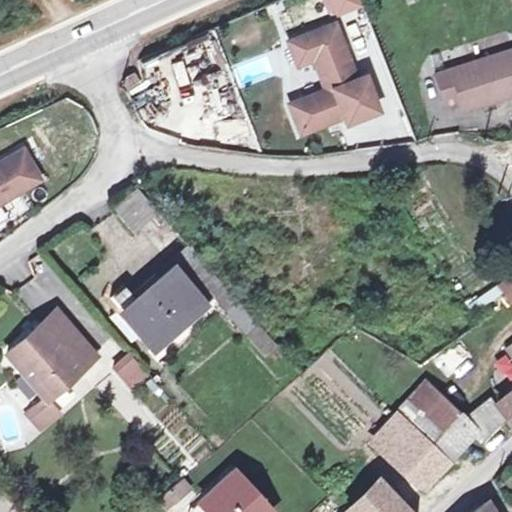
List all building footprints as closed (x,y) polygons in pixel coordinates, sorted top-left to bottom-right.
[(328,90),(291,104),(301,132),(344,117),(346,124),(377,112),(365,78),(356,82),(336,26),(292,42),(300,63),(316,57),(328,90)] [(506,96),(505,92),(511,89),(511,48),(437,74),(448,103),(462,99),(465,110),(506,96)] [(272,49),(226,66),(233,85),(279,68),(272,49)] [(0,207),(35,185),(18,157),(0,168),(0,207)] [(378,203),(391,196),(384,183),(371,189),(378,203)] [(134,234),(158,211),(136,187),(111,210),(134,234)] [(108,256),(129,235),(107,213),(86,233),(108,256)] [(209,277),(196,261),(177,277),(173,273),(136,304),(123,288),(103,304),(112,315),(107,320),(131,347),(141,339),(153,353),(223,293),(209,277)] [(511,287),(496,300),(511,318),(511,287)] [(467,303),(474,315),(494,302),(486,291),(467,303)] [(94,363),(74,340),(60,354),(40,331),(6,360),(45,405),(26,421),(39,436),(58,420),(45,406),(94,363)] [(445,367),(463,359),(459,347),(440,355),(445,367)] [(110,371),(93,386),(138,437),(155,423),(110,371)] [(511,390),(491,406),(511,430),(511,390)] [(454,425),(429,399),(377,452),(406,483),(429,462),(436,470),(470,434),(475,438),(486,427),(472,410),(454,425)] [(226,469),(218,458),(215,460),(194,476),(202,486),(226,469)] [(256,511),(229,481),(197,510),(199,511),(256,511)] [(178,488),(154,506),(158,511),(166,511),(185,498),(178,488)] [(393,511),(374,491),(352,511),(393,511)]
